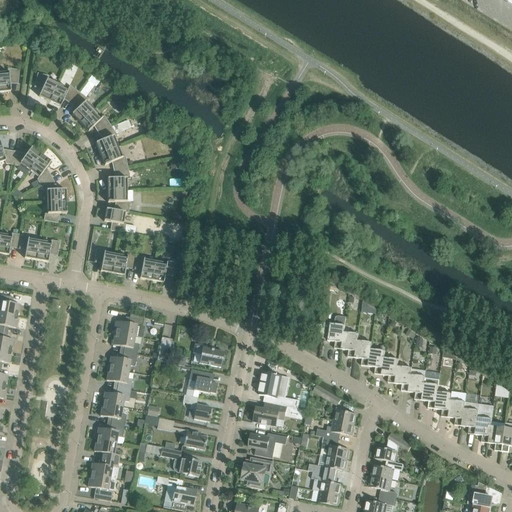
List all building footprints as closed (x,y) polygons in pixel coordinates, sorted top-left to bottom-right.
[(19,70),(8,69),(8,73),(0,73),(0,92),(10,92),(10,84),(11,82),(17,82),(17,85),(18,85),(19,70)] [(39,97),(50,102),(58,84),(47,80),(49,76),(46,76),(37,73),(34,88),(35,85),(41,87),(41,89),(42,90),(39,97)] [(66,99),(71,102),(79,92),(69,86),(68,89),(58,84),(50,102),(60,107),(64,100),(65,100),(66,99)] [(88,100),(79,92),(71,102),(77,107),(77,109),(71,115),(80,123),(94,110),(86,102),(88,100)] [(114,96),(110,100),(115,105),(119,102),(120,101),(115,96),(114,96)] [(102,118),(94,110),(80,123),(88,132),(94,127),(96,127),(100,132),(110,126),(104,116),(102,118)] [(115,126),(117,133),(132,129),(130,122),(115,126)] [(95,144),(100,155),(118,148),(114,137),(117,136),(110,126),(100,132),(104,138),(102,140),(103,141),(95,144)] [(12,165),(14,153),(4,152),(3,150),(2,150),(0,143),(0,162),(5,161),(5,164),(12,165)] [(24,155),(14,153),(12,165),(19,166),(20,164),(29,171),(41,155),(31,148),(27,154),(26,154),(24,155)] [(114,164),(116,170),(128,168),(125,157),(122,158),(118,148),(100,155),(104,166),(112,163),(112,164),(114,164)] [(51,162),(41,155),(29,171),(39,177),(37,180),(40,186),(51,180),(46,171),(47,169),(46,168),(51,162)] [(107,179),(107,191),(127,191),(126,179),(130,179),(128,168),(116,170),(117,177),(115,178),(115,179),(107,179)] [(46,192),(47,203),(66,202),(66,190),(58,190),(58,189),(55,189),(51,180),(40,186),(43,192),(46,192)] [(127,191),(107,191),(107,203),(115,203),(115,204),(118,205),(116,212),(125,213),(128,214),(130,202),(127,202),(127,191)] [(45,214),(44,216),(43,221),(58,224),(58,223),(55,223),(56,216),(57,216),(59,215),(59,214),(66,214),(66,202),(47,203),(47,214),(45,214)] [(105,216),(104,222),(111,223),(111,224),(113,225),(112,231),(110,230),(110,231),(124,234),(124,232),(126,225),(123,224),(125,213),(116,212),(114,211),(106,210),(105,216)] [(0,254),(8,256),(10,248),(11,248),(12,246),(18,247),(20,235),(12,234),(11,236),(0,234),(0,254)] [(24,258),(36,260),(39,241),(28,239),(29,237),(20,235),(18,247),(24,248),(25,250),(26,251),(24,258)] [(39,241),(36,260),(48,262),(49,255),(50,255),(51,253),(57,254),(57,256),(60,242),(51,240),(51,243),(39,241)] [(100,272),(111,274),(114,255),(104,253),(105,250),(96,249),(94,263),(95,261),(100,262),(101,264),(102,264),(100,272)] [(114,255),(111,274),(124,276),(125,268),(126,268),(127,266),(133,268),(136,256),(127,254),(127,257),(114,255)] [(136,256),(133,268),(140,269),(140,271),(141,271),(140,279),(150,281),(154,262),(144,260),(144,257),(136,256)] [(154,262),(150,281),(163,283),(165,275),(167,274),(172,275),(172,277),(175,263),(166,261),(166,264),(154,262)] [(0,313),(17,317),(18,313),(19,313),(20,305),(8,303),(9,297),(0,295),(0,313)] [(17,317),(0,313),(0,332),(3,333),(4,327),(16,329),(17,320),(16,320),(17,317)] [(142,327),(143,318),(130,315),(128,324),(117,322),(115,330),(116,331),(116,334),(135,337),(143,339),(143,338),(142,338),(144,327),(142,327)] [(327,341),(335,343),(334,349),(341,350),(343,333),(346,318),(339,317),(338,317),(337,317),(336,318),(335,319),(335,320),(335,321),(334,325),(330,324),(327,341)] [(409,330),(406,335),(413,339),(416,334),(409,330)] [(0,350),(11,352),(11,349),(12,349),(14,341),(2,339),(3,333),(0,332),(0,350)] [(348,358),(354,359),(357,341),(358,335),(343,333),(341,350),(348,351),(348,358)] [(133,344),(135,337),(116,334),(115,338),(114,337),(112,346),(124,348),(123,354),(137,356),(139,345),(133,344)] [(172,340),(161,338),(157,361),(167,364),(172,340)] [(357,341),(354,359),(362,360),(361,366),(368,367),(370,350),(371,350),(372,343),(357,341)] [(205,349),(205,347),(195,345),(193,354),(201,356),(199,364),(220,368),(222,362),(223,361),(222,359),(224,353),(205,349)] [(11,352),(0,350),(0,362),(10,364),(11,356),(10,356),(11,352)] [(374,375),(381,376),(384,358),(385,352),(371,350),(370,350),(368,367),(375,368),(374,375)] [(443,351),(442,358),(450,359),(451,356),(443,351)] [(110,366),(109,370),(128,373),(130,366),(135,367),(137,356),(123,354),(122,360),(110,357),(109,366),(110,366)] [(176,356),(174,365),(182,367),(184,367),(186,358),(183,357),(178,356),(176,356)] [(384,358),(381,376),(388,377),(388,383),(395,384),(397,367),(398,360),(384,358)] [(401,392),(408,393),(410,375),(411,375),(412,369),(397,367),(395,384),(402,385),(401,392)] [(127,379),(128,373),(109,370),(109,373),(108,373),(106,381),(118,383),(117,389),(130,391),(132,380),(127,379)] [(193,391),(209,395),(209,393),(215,394),(217,384),(211,383),(212,381),(206,380),(208,374),(191,370),(189,381),(195,382),(193,391)] [(277,374),(276,374),(275,374),(274,375),(264,373),(259,395),(277,399),(281,377),(277,376),(277,374)] [(414,400),(421,401),(424,379),(425,379),(425,377),(411,375),(410,375),(408,393),(415,394),(414,400)] [(428,409),(435,410),(437,392),(439,381),(425,379),(424,379),(421,401),(429,402),(428,409)] [(130,391),(117,389),(116,395),(104,393),(103,401),(104,401),(103,405),(122,408),(123,402),(128,403),(129,398),(130,391)] [(437,392),(435,410),(442,411),(441,417),(448,418),(450,401),(451,401),(452,394),(437,392)] [(450,401),(448,418),(455,419),(454,426),(461,427),(464,409),(465,403),(466,395),(466,394),(452,392),(452,394),(451,401),(450,401)] [(337,407),(341,401),(329,393),(325,399),(337,407)] [(198,398),(184,396),(182,403),(190,405),(189,410),(193,410),(193,412),(195,413),(193,420),(209,423),(211,415),(210,415),(211,408),(196,405),(198,398)] [(280,398),(278,405),(286,407),(290,408),(298,409),(299,402),(280,398)] [(464,409),(461,427),(469,428),(468,434),(475,435),(477,418),(478,411),(479,405),(478,405),(465,403),(464,409)] [(256,408),(253,423),(276,427),(277,420),(284,421),(286,407),(278,405),(273,404),(271,411),(256,408)] [(121,415),(122,408),(103,405),(103,408),(102,408),(100,417),(112,419),(111,425),(124,427),(126,416),(121,415)] [(477,418),(475,435),(482,436),(481,443),(488,444),(491,422),(494,407),(479,405),(478,411),(477,418)] [(148,407),(146,416),(155,418),(157,408),(148,407)] [(290,408),(288,415),(302,418),(304,411),(298,409),(290,408)] [(356,415),(342,412),(342,409),(336,408),(334,422),(354,426),(356,415)] [(144,424),(154,426),(156,419),(146,416),(144,424)] [(157,429),(172,432),(174,422),(159,419),(157,429)] [(317,430),(316,436),(324,438),(336,440),(337,434),(340,434),(352,437),(354,426),(334,422),(332,428),(327,427),(326,431),(317,430)] [(501,452),(505,428),(505,424),(491,422),(488,444),(495,445),(494,451),(501,452)] [(511,425),(505,424),(505,428),(501,452),(508,453),(509,447),(511,447),(511,425)] [(122,438),(124,427),(111,425),(110,430),(98,428),(97,437),(98,437),(97,440),(116,444),(117,437),(122,438)] [(185,431),(183,438),(185,438),(183,447),(204,451),(206,438),(200,437),(201,434),(185,431)] [(259,456),(259,457),(272,459),(276,444),(286,446),(287,438),(268,434),(267,438),(251,435),(248,448),(260,450),(259,456)] [(388,446),(387,450),(377,448),(375,459),(389,462),(395,463),(397,452),(399,448),(408,453),(411,447),(409,446),(391,434),(387,440),(388,441),(389,441),(388,446)] [(301,439),(294,437),(293,442),(296,447),(300,448),(301,439)] [(335,447),(336,440),(324,438),(321,449),(328,451),(326,457),(347,461),(349,450),(335,447)] [(116,444),(97,440),(96,444),(95,444),(94,452),(102,453),(101,459),(104,460),(118,462),(120,451),(115,450),(116,444)] [(160,456),(160,457),(175,460),(174,462),(174,464),(173,466),(173,469),(174,470),(175,472),(177,473),(178,474),(188,475),(188,476),(198,478),(201,462),(191,460),(191,461),(181,459),(180,459),(181,452),(174,451),(164,449),(161,448),(160,456)] [(425,464),(427,452),(421,451),(419,463),(425,464)] [(313,473),(337,477),(338,471),(345,472),(347,461),(326,457),(324,468),(309,465),(308,472),(313,473)] [(115,480),(118,462),(104,460),(101,459),(99,465),(92,464),(90,472),(91,472),(91,476),(115,480)] [(254,467),(245,465),(243,475),(242,480),(249,482),(248,484),(250,487),(260,489),(262,487),(265,473),(271,475),(273,464),(256,460),(254,467)] [(395,463),(389,462),(388,469),(373,466),(371,477),(392,481),(394,470),(402,472),(403,465),(395,463)] [(313,491),(319,492),(340,496),(342,485),(335,484),(337,477),(313,473),(311,479),(315,480),(313,491)] [(111,502),(115,480),(91,476),(90,479),(89,479),(88,487),(99,490),(98,495),(99,496),(98,500),(111,502)] [(383,491),(382,497),(394,500),(396,493),(389,492),(392,481),(371,477),(369,488),(383,491)] [(455,480),(457,485),(463,481),(461,477),(455,480)] [(193,507),(196,491),(181,488),(183,481),(169,478),(163,508),(183,511),(185,511),(187,506),(193,507)] [(471,485),(467,505),(490,509),(492,503),(500,505),(502,494),(479,483),(478,487),(471,485)] [(289,499),(296,500),(299,488),(292,487),(289,499)] [(337,507),(340,496),(319,492),(317,503),(337,507)] [(394,500),(382,497),(381,504),(366,501),(364,511),(385,511),(387,505),(393,507),(394,500)] [(237,503),(235,511),(259,511),(260,508),(259,508),(259,509),(238,505),(238,504),(237,503)] [(280,503),(277,511),(286,511),(288,505),(280,503)]
